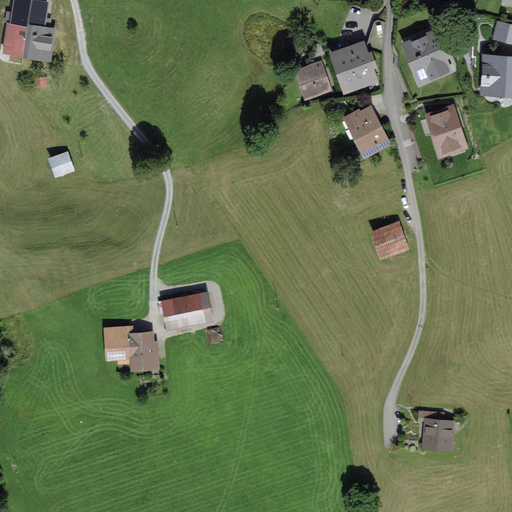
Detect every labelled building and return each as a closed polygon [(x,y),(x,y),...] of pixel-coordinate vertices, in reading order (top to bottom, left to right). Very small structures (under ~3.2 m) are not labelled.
[(28,26),(39,28),(41,18),(37,17),(38,12),(46,13),(48,2),(30,0),(14,0),(12,23),(28,26)] [(55,21),(41,18),(39,28),(35,53),(49,56),(51,43),(48,42),(50,32),(53,32),(55,21)] [(511,23),(498,21),(495,40),(511,43),(511,23)] [(28,26),(12,23),(8,23),(4,48),(23,51),(28,26)] [(28,26),(23,51),(35,53),(39,28),(28,26)] [(412,59),(421,80),(447,69),(441,56),(445,54),(436,33),(409,44),(415,58),(412,59)] [(370,54),(364,56),(360,47),(337,55),(347,86),(371,78),(367,67),(374,65),(370,54)] [(511,58),(492,54),(486,84),(511,88),(511,58)] [(300,71),(308,94),(327,88),(319,65),(300,71)] [(370,107),(349,118),(366,152),(386,142),(373,117),(375,116),(370,107)] [(452,110),(431,117),(442,150),(463,143),(452,110)] [(50,157),(57,176),(74,170),(67,151),(50,157)] [(373,230),(383,257),(406,249),(397,221),(373,230)] [(205,292),(164,300),(170,329),(198,323),(198,320),(210,318),(205,292)] [(107,329),(109,359),(132,358),(131,336),(130,327),(107,329)] [(131,336),(132,358),(133,365),(136,365),(157,364),(156,345),(152,345),(152,334),(131,336)] [(429,412),(426,443),(449,445),(451,423),(442,423),(442,413),(429,412)]
